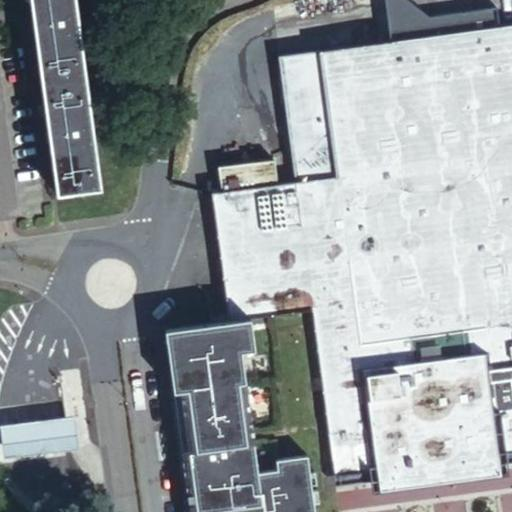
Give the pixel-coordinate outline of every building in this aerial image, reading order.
[(75,0),(31,0),(56,191),(99,185),(75,0)] [(308,303),(335,468),(372,464),(374,482),(507,465),(506,454),(511,452),(511,0),(380,0),(385,31),(315,40),(334,164),(294,170),(276,173),(272,149),(218,157),(221,183),(208,184),(210,195),(228,312),(247,310),(308,303)] [(315,40),(275,45),(290,147),(294,170),(334,164),(315,40)] [(193,505),(194,511),(316,511),(308,447),(274,451),(276,463),(257,465),(238,345),(251,343),(247,310),(228,312),(212,315),(165,323),(175,386),(183,386),(189,431),(197,430),(199,444),(192,445),(200,505),(193,505)] [(184,446),(192,445),(189,431),(183,386),(175,386),(184,446)] [(72,409),(0,418),(0,423),(4,452),(76,442),(72,409)] [(189,431),(192,445),(199,444),(197,430),(189,431)] [(184,446),(193,505),(200,505),(192,445),(184,446)] [(68,484),(54,480),(52,486),(67,490),(68,484)]
